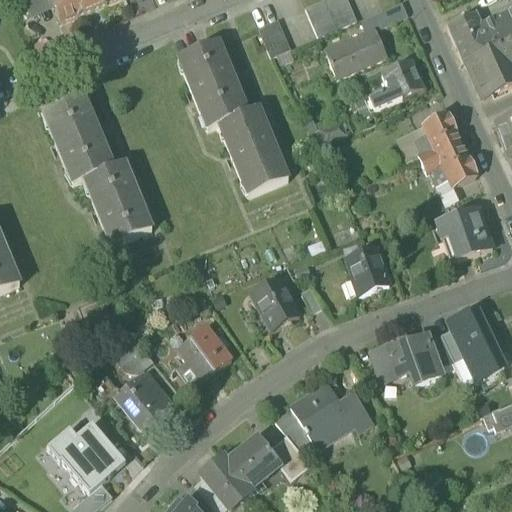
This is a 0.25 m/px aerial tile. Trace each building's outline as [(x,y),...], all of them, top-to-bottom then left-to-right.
[(13,0),(11,1),(16,13),(23,10),(19,0),(13,0)] [(19,0),(23,10),(28,22),(54,12),(51,3),(49,0),(19,0)] [(92,15),(86,0),(57,0),(51,3),(54,12),(60,27),(78,20),(78,21),(92,15)] [(86,0),(92,15),(107,9),(107,8),(124,1),(123,0),(86,0)] [(332,0),(304,12),(317,43),(355,27),(343,0),(332,0)] [(384,15),(389,29),(403,23),(398,10),(384,15)] [(360,25),(366,39),(389,29),(384,15),(360,25)] [(511,16),(480,29),(491,55),(511,45),(511,16)] [(465,66),(491,55),(480,29),(475,17),(446,30),(462,67),(465,66)] [(257,32),(270,62),(289,55),(276,24),(257,32)] [(331,73),(336,84),(384,64),(373,38),(325,58),(330,70),(329,71),(330,73),(331,73)] [(511,45),(491,55),(465,66),(474,86),(474,88),(479,99),(481,100),(483,104),(511,90),(511,45)] [(218,131),(248,202),(288,185),(258,114),(259,114),(258,113),(247,118),(218,48),(218,47),(178,64),(207,136),(218,131)] [(368,105),(373,117),(376,116),(422,96),(410,68),(381,80),(389,99),(382,102),(381,100),(368,105)] [(373,117),(368,105),(365,106),(363,100),(353,104),(360,122),(373,117)] [(83,186),(111,253),(151,236),(124,170),(124,169),(112,174),(83,103),(43,120),(73,191),(83,186)] [(318,134),(310,118),(300,123),(308,139),(318,134)] [(417,160),(422,170),(459,152),(453,139),(454,138),(446,120),(422,132),(426,141),(414,147),(419,159),(417,160)] [(511,122),(495,128),(501,145),(511,141),(511,122)] [(320,135),(325,148),(344,140),(338,127),(320,135)] [(405,166),(417,160),(419,159),(414,147),(426,141),(422,132),(395,144),(405,166)] [(511,141),(501,145),(508,162),(511,160),(511,141)] [(465,165),(459,152),(422,170),(426,180),(429,178),(435,190),(448,184),(452,193),(475,182),(467,164),(465,165)] [(448,184),(435,190),(445,212),(458,207),(452,193),(448,184)] [(448,245),(456,267),(491,255),(477,215),(435,230),(442,247),(448,245)] [(0,299),(19,291),(0,245),(0,299)] [(342,254),(346,265),(361,260),(357,249),(342,254)] [(346,265),(353,285),(354,287),(358,285),(364,301),(389,292),(376,254),(361,260),(346,265)] [(306,268),(293,273),(298,287),(312,282),(306,268)] [(249,300),(270,337),(298,322),(277,285),(249,300)] [(350,305),(364,301),(358,285),(354,287),(353,285),(344,288),(350,305)] [(300,299),(312,320),(322,314),(310,293),(300,299)] [(449,331),(451,336),(464,363),(475,386),(476,388),(503,375),(475,318),(449,331)] [(124,376),(125,375),(130,378),(136,378),(140,375),(150,366),(123,332),(111,337),(115,345),(105,353),(124,376)] [(200,387),(201,388),(230,366),(229,365),(205,334),(206,333),(205,332),(175,354),(176,355),(177,355),(186,366),(201,386),(200,387)] [(451,336),(440,341),(441,344),(452,366),(453,368),(464,363),(451,336)] [(428,343),(407,350),(411,354),(429,348),(428,343)] [(429,348),(438,371),(452,366),(441,344),(429,348)] [(438,371),(429,348),(411,354),(407,350),(404,346),(370,358),(381,388),(409,378),(414,391),(441,381),(438,371)] [(464,363),(453,368),(464,392),(475,386),(464,363)] [(201,386),(186,366),(175,375),(190,396),(201,388),(200,387),(201,386)] [(145,379),(119,400),(113,405),(124,418),(142,440),(169,417),(157,403),(161,399),(145,379)] [(118,423),(124,418),(113,405),(119,400),(105,383),(93,393),(118,423)] [(293,450),(303,463),(305,462),(315,455),(316,456),(318,455),(316,452),(332,441),(334,445),(336,444),(334,441),(351,430),(357,439),(373,428),(354,398),(349,401),(353,408),(343,415),(338,408),(327,390),(289,415),(290,416),(307,441),(293,450)] [(173,414),(161,399),(157,403),(169,417),(173,414)] [(349,401),(338,408),(343,415),(353,408),(349,401)] [(493,433),(495,437),(511,428),(511,412),(487,424),(483,426),(488,435),(493,433)] [(274,426),(286,441),(293,450),(307,441),(290,416),(274,426)] [(109,483),(113,480),(109,476),(121,466),(109,452),(109,451),(91,430),(76,444),(69,436),(46,455),(59,470),(61,468),(89,502),(101,491),(110,484),(109,483)] [(303,463),(293,450),(286,441),(268,456),(277,467),(281,472),(280,473),(291,487),(311,470),(305,462),(303,463)] [(257,443),(227,468),(245,493),(277,467),(268,456),(257,443)] [(249,497),(245,493),(227,468),(222,463),(199,481),(203,485),(224,511),(238,511),(252,501),(249,497)] [(125,470),(121,466),(109,476),(113,480),(125,470)] [(245,493),(249,497),(280,473),(281,472),(277,467),(245,493)] [(438,489),(428,479),(417,490),(427,500),(438,489)] [(224,511),(203,485),(193,493),(208,511),(224,511)] [(101,511),(112,503),(101,491),(89,502),(76,511),(101,511)] [(208,511),(193,493),(192,492),(180,507),(186,511),(208,511)]
